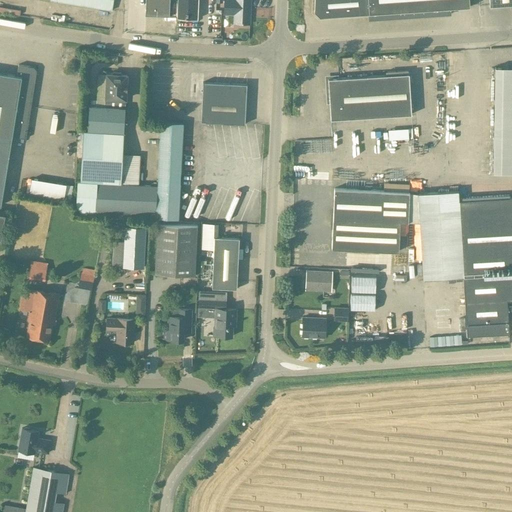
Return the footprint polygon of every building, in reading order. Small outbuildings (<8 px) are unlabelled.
[(44,0),(111,10),(113,0),(44,0)] [(145,0),(145,14),(169,16),(169,0),(145,0)] [(198,0),(177,0),(177,18),(198,19),(198,0)] [(234,14),(234,23),(250,24),(250,0),(224,0),(224,14),(234,14)] [(320,17),(369,14),(369,20),(450,14),(450,8),(470,7),(469,0),(314,0),(314,11),(320,17)] [(0,204),(1,205),(12,136),(26,138),(37,70),(35,67),(19,64),(17,75),(0,72),(0,204)] [(113,74),(107,74),(105,107),(96,106),(89,106),(87,131),(83,131),(81,180),(78,180),(76,214),(155,218),(157,186),(138,185),(121,184),(122,156),(127,75),(121,75),(121,73),(113,72),(113,74)] [(412,114),(409,74),(328,79),(331,119),(412,114)] [(245,124),(247,84),(203,82),(201,122),(245,124)] [(157,185),(157,186),(155,218),(178,219),(183,123),(161,122),(157,185)] [(67,185),(32,180),(29,196),(64,202),(67,185)] [(408,221),(409,191),(334,188),(332,248),(399,251),(400,221),(408,221)] [(511,196),(459,200),(458,190),(418,193),(423,279),(463,276),(467,335),(509,332),(507,300),(511,299),(511,302),(511,303),(511,311),(511,196)] [(195,275),(197,225),(157,223),(155,273),(195,275)] [(123,266),(136,267),(143,267),(145,227),(125,226),(125,241),(112,240),(111,265),(123,266)] [(237,289),(239,244),(246,244),(247,230),(225,229),(225,237),(214,237),(212,287),(237,289)] [(46,278),(49,259),(32,256),(28,275),(46,278)] [(93,284),(96,269),(82,267),(79,281),(93,284)] [(331,290),(331,272),(318,271),(317,277),(307,277),(306,289),(331,290)] [(59,293),(23,287),(20,308),(30,310),(28,320),(29,321),(27,336),(49,340),(52,324),(54,324),(59,293)] [(144,312),(144,293),(135,294),(135,312),(144,312)] [(198,317),(215,318),(215,335),(232,336),(232,320),(235,320),(236,309),(226,308),(226,299),(199,298),(198,308),(198,317)] [(334,320),(347,320),(348,308),(335,308),(334,320)] [(183,340),(184,331),(191,331),(192,309),(180,309),(180,316),(170,316),(169,330),(165,330),(164,339),(183,340)] [(302,317),(301,336),(324,337),(325,318),(302,317)] [(107,330),(117,330),(117,342),(133,342),(134,319),(118,318),(107,318),(107,330)] [(460,335),(429,336),(429,345),(460,344),(460,335)] [(50,440),(37,438),(39,430),(22,428),(18,450),(32,452),(33,450),(48,453),(50,440)] [(25,511),(62,511),(64,503),(54,501),(55,492),(65,493),(69,474),(33,467),(25,511)]
